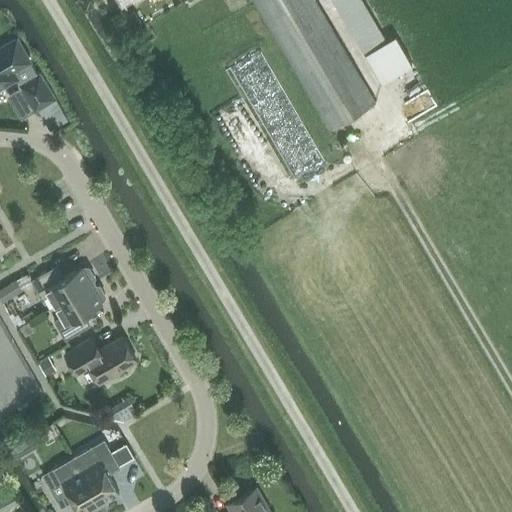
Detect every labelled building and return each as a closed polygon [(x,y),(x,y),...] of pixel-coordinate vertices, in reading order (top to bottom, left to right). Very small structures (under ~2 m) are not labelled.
[(253,0),(330,129),(376,101),(316,0),(253,0)] [(388,38),(366,0),(338,0),(383,79),(419,60),(402,30),(388,38)] [(17,38),(0,48),(0,86),(16,77),(20,84),(37,74),(29,60),(30,60),(17,38)] [(37,74),(20,84),(21,86),(34,110),(35,110),(39,108),(56,98),(41,72),(37,74)] [(247,169),(264,163),(244,106),(226,113),(247,169)] [(50,294),(56,305),(95,282),(94,281),(96,277),(90,267),(86,266),(83,267),(82,265),(47,286),(40,274),(31,280),(42,299),(50,294)] [(95,282),(56,305),(62,315),(54,319),(66,339),(87,327),(81,315),(103,302),(102,300),(105,299),(106,295),(100,285),(96,284),(95,282)] [(100,381),(137,360),(123,336),(97,351),(90,339),(66,352),(77,373),(91,365),(100,381)] [(92,463),(81,469),(101,503),(120,492),(108,472),(120,465),(105,439),(85,451),(92,463)] [(85,511),(101,503),(81,469),(70,475),(63,463),(44,475),(58,500),(70,494),(80,511),(85,511)] [(271,511),(257,487),(228,504),(232,510),(229,511),(271,511)]
